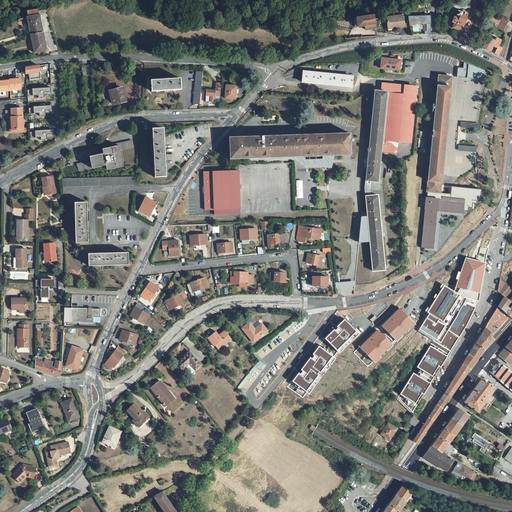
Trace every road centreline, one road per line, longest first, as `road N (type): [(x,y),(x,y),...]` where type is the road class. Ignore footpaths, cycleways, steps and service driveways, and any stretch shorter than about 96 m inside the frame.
road 1 (residential): [(274,77),(252,68),(85,60),(0,69)]
road 2 (residential): [(504,209),(480,321),(398,459)]
road 3 (unclassified): [(274,77),(342,49),(405,39),(449,40),(511,72)]
road 4 (residential): [(233,119),(121,123),(0,181)]
road 5 (residential): [(504,209),(427,275),(365,298),(299,305)]
road 6 (residential): [(299,305),(214,307),(123,387),(96,393)]
road 7 (primary): [(511,328),(381,503)]
road 8 (residential): [(141,265),(288,257),(296,262),(299,305)]
road 9 (unknown): [(228,125),(285,119),(350,128),(362,145),(354,193)]
road 10 (unknown): [(150,246),(97,244),(95,194),(178,185)]
road 11 (unknown): [(274,77),(350,87),(411,76),(428,64),(451,66)]
road 12 (unclassified): [(141,265),(178,185),(233,119)]
road 13 (unclassified): [(96,393),(99,414),(79,475),(24,511)]
road 14 (unclassified): [(94,382),(141,265)]
